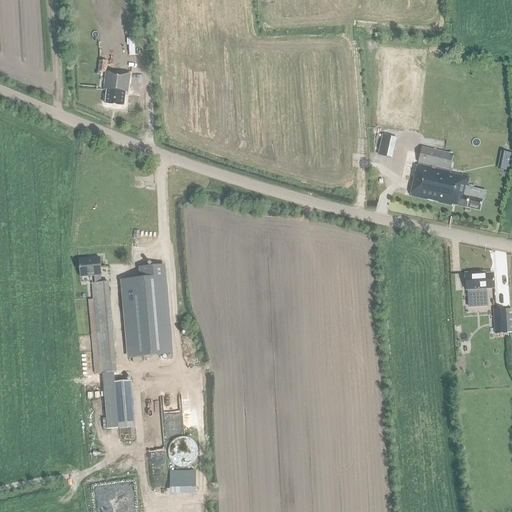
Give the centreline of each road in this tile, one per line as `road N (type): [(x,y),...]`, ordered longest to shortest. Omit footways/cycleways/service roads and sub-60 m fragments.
road 1 (tertiary): [(511,248),(305,203),(0,91)]
road 2 (track): [(0,489),(80,476),(149,440),(145,371),(178,354),(164,154)]
road 3 (track): [(144,0),(152,150)]
